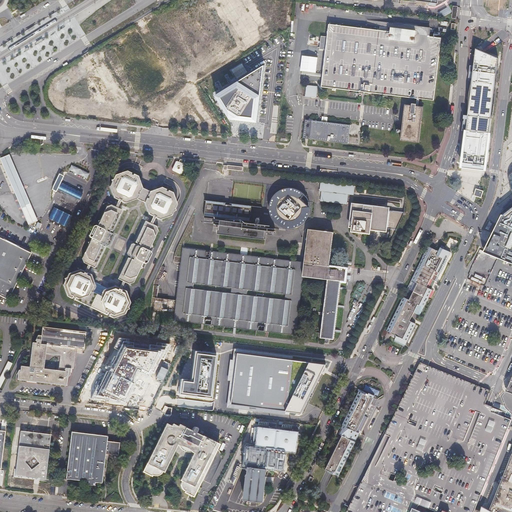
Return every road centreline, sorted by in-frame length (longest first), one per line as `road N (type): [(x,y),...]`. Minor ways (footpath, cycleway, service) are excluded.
road 1 (unclassified): [(384,172),(9,127)]
road 2 (residential): [(136,511),(125,479),(137,447),(126,421),(0,400)]
road 3 (unclassified): [(477,220),(491,190),(511,49)]
road 4 (secondary): [(0,93),(146,1)]
road 5 (unclassified): [(464,23),(456,115),(437,186)]
road 6 (unclassified): [(350,374),(279,511)]
road 7 (unclassified): [(410,357),(477,220)]
road 8 (unclassified): [(434,202),(370,334)]
road 9 (unknown): [(311,222),(314,188),(205,177)]
road 10 (unclassified): [(333,511),(391,395)]
